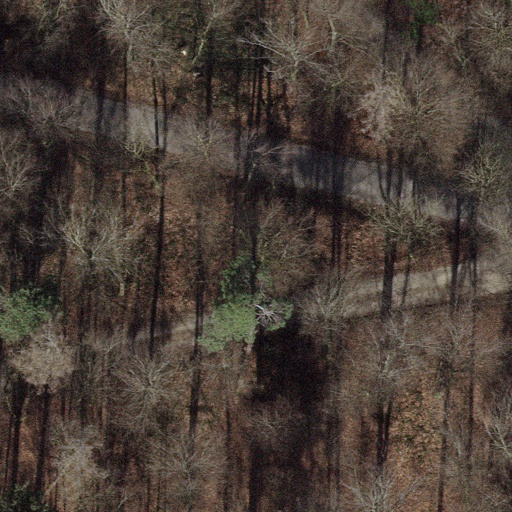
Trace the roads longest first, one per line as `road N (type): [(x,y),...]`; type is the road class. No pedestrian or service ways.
road 1 (track): [(0,90),(511,221)]
road 2 (track): [(0,385),(433,280),(511,274)]
road 3 (track): [(331,0),(511,150)]
